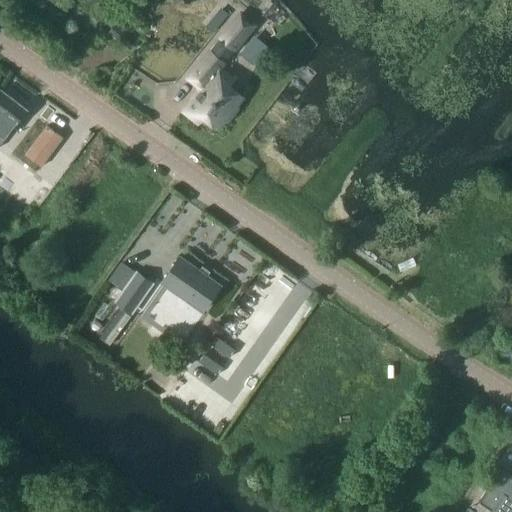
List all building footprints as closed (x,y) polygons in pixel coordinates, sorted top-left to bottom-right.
[(236,47),(257,21),(242,10),(222,35),(236,47)] [(128,33),(116,25),(110,33),(121,42),(128,33)] [(198,120),(203,114),(216,124),(222,116),(227,118),(236,107),(234,102),(237,98),(224,87),(232,77),(219,67),(224,60),(209,49),(187,76),(201,87),(184,109),(198,120)] [(0,89),(0,143),(26,110),(0,89)] [(41,167),(63,138),(47,126),(25,155),(41,167)] [(203,310),(220,286),(180,257),(163,282),(203,310)] [(152,283),(137,273),(117,300),(132,311),(152,283)] [(511,511),(511,497),(509,495),(497,511),(511,511)]
